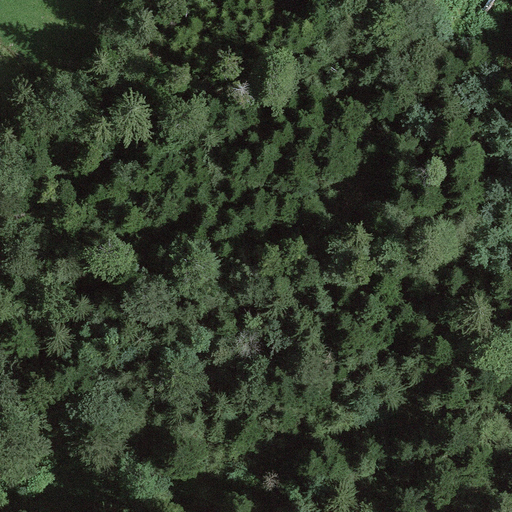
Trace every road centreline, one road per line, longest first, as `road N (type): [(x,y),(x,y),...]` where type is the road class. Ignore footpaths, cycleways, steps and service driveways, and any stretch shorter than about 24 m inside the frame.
road 1 (track): [(511,6),(473,256),(441,361),(407,406),(367,435),(234,474),(53,462)]
road 2 (track): [(0,50),(81,104),(163,118),(407,0)]
road 3 (track): [(407,406),(415,423),(440,422),(511,396)]
